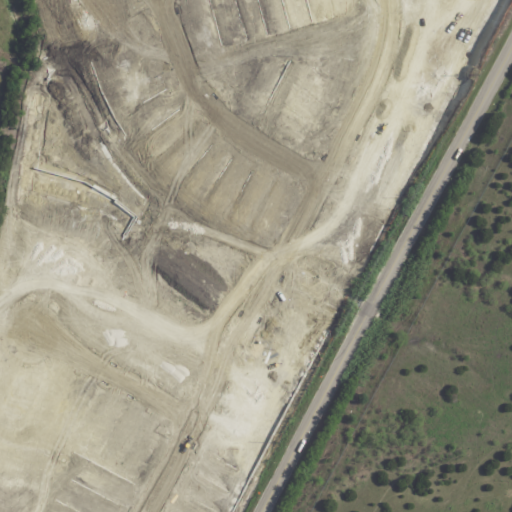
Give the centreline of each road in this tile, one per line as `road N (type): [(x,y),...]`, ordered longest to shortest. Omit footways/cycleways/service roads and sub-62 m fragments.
road 1 (residential): [(392,0),(373,85),(144,511)]
road 2 (tertiary): [(511,46),(264,511)]
road 3 (residential): [(168,0),(194,72),(230,117),(327,171)]
road 4 (residential): [(198,412),(35,325)]
